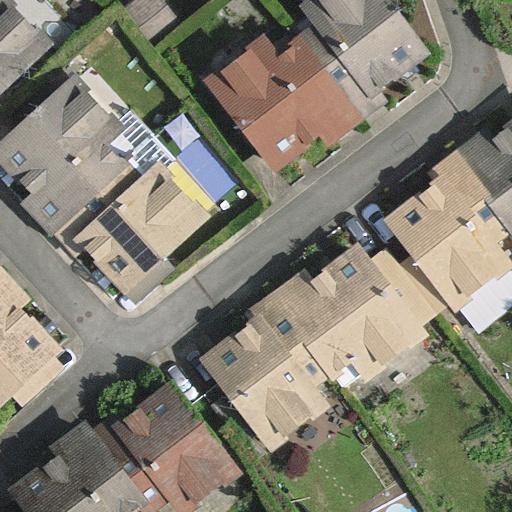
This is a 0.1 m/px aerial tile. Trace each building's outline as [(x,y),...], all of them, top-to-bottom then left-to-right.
[(0,89),(48,46),(5,0),(4,0),(0,4),(0,89)] [(384,94),(378,86),(424,49),(386,0),(322,0),(314,6),(328,24),(304,42),(306,45),(281,64),(267,46),(218,84),(278,162),(326,126),(334,136),(361,115),(360,113),(384,94)] [(165,173),(162,171),(145,187),(124,165),(122,167),(101,145),(119,128),(118,127),(75,80),(1,149),(11,161),(24,175),(45,197),(37,204),(59,228),(79,249),(89,241),(131,284),(204,216),(165,173)] [(124,165),(155,137),(157,135),(134,111),(118,127),(119,128),(101,145),(122,167),(124,165)] [(511,133),(496,146),(489,137),(463,157),(461,155),(436,174),(444,184),(395,222),(456,301),(505,263),(491,246),(511,229),(511,133)] [(178,161),(155,137),(124,165),(145,187),(162,171),(165,173),(178,161)] [(24,175),(11,161),(0,171),(0,174),(11,187),(24,175)] [(360,356),(370,371),(420,333),(361,251),(312,287),(307,281),(281,299),(256,316),(262,326),(211,361),(268,444),(325,406),(311,386),(335,369),(337,372),(360,356)] [(1,277),(0,276),(0,405),(56,352),(13,306),(21,299),(1,277)] [(174,489),(186,506),(235,470),(176,390),(126,426),(121,419),(98,436),(93,430),(67,450),(72,457),(22,493),(36,511),(127,511),(144,500),(150,507),(174,489)]
